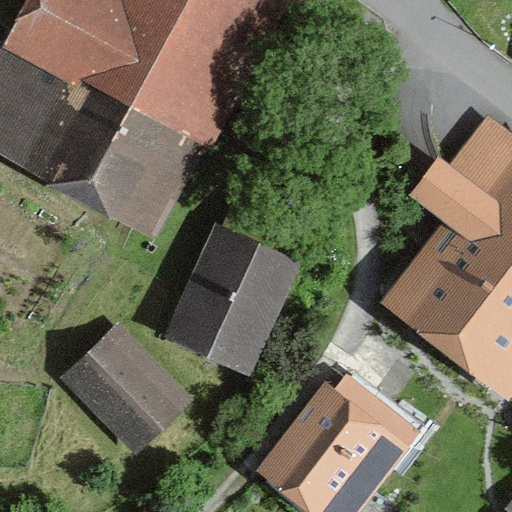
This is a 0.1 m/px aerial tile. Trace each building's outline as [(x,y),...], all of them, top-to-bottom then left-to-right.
[(0,165),(128,237),(261,0),(4,0),(0,8),(0,165)] [(511,122),(469,90),(377,213),(415,241),(364,310),(477,394),(511,346),(511,122)] [(231,375),(271,266),(184,235),(144,344),(231,375)] [(103,456),(168,398),(100,324),(36,382),(103,456)] [(264,511),(340,511),(400,430),(331,379),(244,498),(264,511)] [(511,511),(511,478),(483,511),(511,511)]
